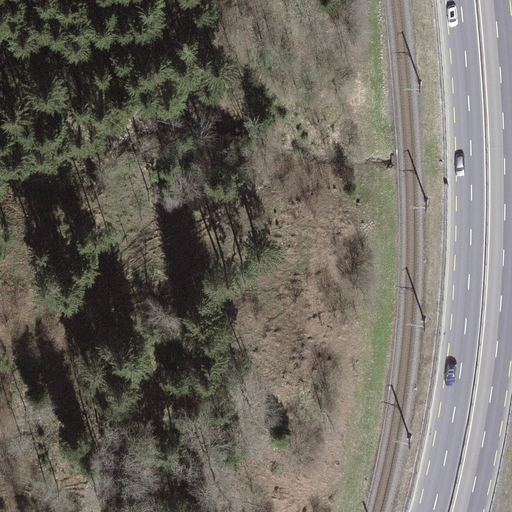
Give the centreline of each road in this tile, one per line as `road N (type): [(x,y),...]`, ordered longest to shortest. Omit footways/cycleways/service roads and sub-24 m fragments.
road 1 (primary): [(470,511),(494,389),(506,259),(496,0)]
road 2 (primary): [(458,0),(466,276),(430,511)]
